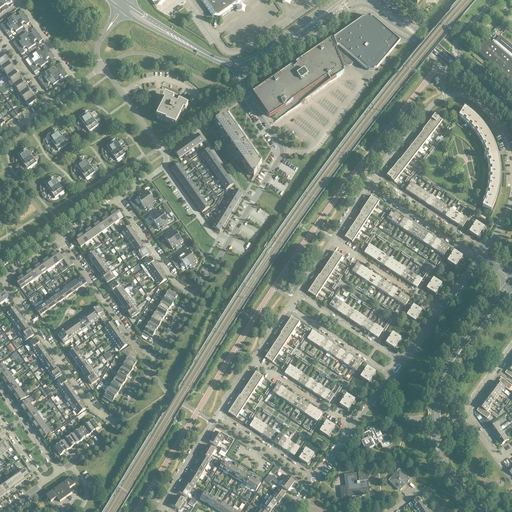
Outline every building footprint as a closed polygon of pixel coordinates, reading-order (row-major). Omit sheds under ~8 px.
[(0,0),(0,2),(5,10),(8,8),(6,5),(7,4),(5,2),(6,1),(6,0),(9,0),(10,2),(13,0),(0,0)] [(201,0),(214,17),(219,18),(235,7),(235,4),(238,2),(241,2),(244,0),(293,0),(294,0),(294,1),(295,0),(201,0)] [(12,13),(9,15),(15,24),(26,17),(25,15),(24,16),(24,15),(24,14),(21,10),(18,13),(20,15),(19,16),(17,18),(16,17),(15,15),(14,16),(12,13)] [(15,24),(9,15),(7,16),(9,19),(7,20),(9,22),(8,24),(7,25),(5,25),(4,23),(0,25),(3,29),(4,29),(4,30),(5,31),(15,24)] [(26,18),(26,17),(15,24),(21,33),(24,31),(22,28),(23,27),(22,25),(22,24),(24,23),(25,23),(27,25),(30,23),(27,19),(26,18)] [(400,42),(372,18),(370,20),(365,21),(362,18),(334,39),(337,47),(343,63),(344,64),(344,65),(345,65),(346,66),(347,66),(348,66),(349,66),(350,66),(351,65),(355,60),(366,70),(368,67),(373,67),(376,69),(400,42)] [(21,33),(15,24),(5,31),(5,32),(6,32),(7,33),(6,34),(9,37),(12,35),(11,33),(11,31),(13,30),(14,30),(16,32),(17,31),(19,34),(21,33)] [(25,30),(24,31),(21,33),(28,42),(38,34),(37,33),(36,32),(34,28),(31,30),(32,33),(32,34),(30,35),(28,35),(27,33),(25,30)] [(28,42),(21,33),(19,34),(21,37),(20,38),(21,40),(21,42),(19,43),(18,43),(16,41),(13,43),(16,47),(16,46),(17,48),(16,48),(17,49),(28,42)] [(39,35),(38,34),(28,42),(34,50),(36,49),(37,48),(35,46),(35,45),(34,43),(34,42),(36,40),(38,41),(39,43),(42,40),(40,37),(39,37),(38,36),(39,35)] [(493,44),(492,42),(488,39),(487,39),(478,50),(477,51),(511,80),(511,46),(503,39),(500,36),(495,42),(493,44)] [(333,45),(331,40),(327,43),(310,55),(301,64),(301,63),(293,71),(291,68),(288,71),(255,94),(252,96),(269,119),(272,117),(275,122),(274,122),(275,122),(301,103),(301,104),(302,103),(305,101),(310,97),(340,76),(344,73),(342,68),(333,45)] [(34,50),(28,42),(17,49),(18,50),(19,51),(21,55),(25,53),(23,51),(24,49),(25,48),(27,48),(28,50),(30,49),(32,52),(34,50)] [(38,52),(36,49),(34,50),(40,59),(51,52),(50,51),(49,51),(49,50),(46,46),(43,48),(45,50),(44,52),(42,53),(41,53),(40,51),(38,52)] [(40,59),(34,50),(32,52),(31,53),(33,55),(32,56),(34,58),(33,59),(32,61),(30,60),(29,58),(25,61),(28,64),(29,64),(29,65),(29,66),(30,67),(40,59)] [(51,53),(51,52),(40,59),(46,68),(49,67),(47,64),(48,63),(47,61),(47,59),(49,58),(50,58),(52,60),(51,62),(50,62),(52,65),(56,61),(54,58),(55,58),(52,54),(52,55),(51,53)] [(8,62),(5,58),(0,61),(0,65),(1,67),(8,62)] [(46,68),(40,59),(30,67),(30,68),(31,68),(32,69),(31,69),(36,75),(39,73),(38,70),(37,70),(36,68),(36,67),(38,66),(39,66),(41,68),(42,67),(44,70),(46,68)] [(11,67),(8,62),(1,67),(4,72),(11,67)] [(51,69),(49,67),(46,68),(53,77),(63,70),(62,69),(61,68),(61,67),(59,64),(56,66),(57,68),(57,70),(55,71),(53,71),(52,68),(51,69)] [(14,71),(11,67),(4,72),(7,76),(14,71)] [(53,77),(46,68),(44,70),(46,73),(45,74),(46,76),(46,77),(44,78),(43,78),(41,76),(38,78),(41,82),(42,83),(41,83),(42,84),(53,77)] [(64,71),(63,70),(53,77),(59,86),(62,84),(60,81),(59,79),(59,77),(61,76),(63,76),(64,78),(67,76),(65,72),(64,72),(63,71),(64,71)] [(17,76),(14,71),(7,76),(10,81),(17,76)] [(21,80),(17,76),(10,81),(13,85),(21,80)] [(59,86),(53,77),(42,84),(43,86),(43,85),(44,86),(44,87),(46,90),(50,88),(48,86),(49,85),(50,83),(52,84),(53,86),(55,85),(57,88),(59,86)] [(24,84),(21,80),(13,85),(11,87),(14,91),(17,89),(24,84)] [(27,89),(24,84),(17,89),(20,94),(27,89)] [(30,93),(27,89),(20,94),(17,96),(20,100),(23,98),(30,93)] [(33,98),(30,93),(23,98),(26,103),(33,98)] [(165,96),(160,105),(162,106),(156,118),(166,121),(165,123),(176,126),(181,116),(183,117),(188,107),(179,103),(177,106),(174,105),(172,104),(174,100),(165,96)] [(36,102),(33,98),(26,103),(23,105),(27,109),(36,102)] [(463,118),(466,120),(465,121),(469,124),(470,123),(472,126),(471,127),(474,130),(475,129),(478,132),(476,133),(479,137),(480,136),(482,139),(481,140),(483,144),(484,143),(486,146),(484,147),(486,151),(484,152),(486,155),(485,155),(484,156),(484,157),(484,158),(484,159),(485,159),(485,160),(486,160),(487,160),(488,163),(489,163),(490,167),(491,167),(492,171),(490,171),(490,176),(492,176),(492,179),(490,179),(489,184),(491,184),(491,187),(489,187),(488,192),(490,192),(489,195),(487,195),(485,199),(487,200),(486,203),(484,202),(482,207),(491,211),(493,207),(495,202),(496,198),(497,194),(498,189),(499,184),(500,180),(500,175),(500,171),(499,166),(499,161),(498,157),(497,152),(495,148),(493,144),(491,139),(489,135),(487,131),(484,127),(481,124),(478,120),(475,117),(472,114),(468,111),(464,108),(459,117),(462,119),(463,118)] [(88,112),(84,115),(89,122),(94,118),(93,119),(92,117),(96,113),(94,112),(90,114),(88,112)] [(227,114),(215,122),(227,138),(222,142),(236,161),(241,158),(254,176),(262,163),(259,160),(252,150),(238,130),(229,117),(227,114)] [(89,122),(84,115),(79,118),(81,121),(77,124),(78,126),(83,124),(84,125),(84,126),(83,125),(84,126),(89,122)] [(435,115),(433,117),(431,119),(439,125),(442,121),(435,115)] [(94,119),(94,118),(89,122),(94,129),(99,126),(97,123),(100,121),(100,119),(94,120),(94,119)] [(439,125),(431,119),(429,123),(436,129),(439,125)] [(94,129),(89,122),(84,126),(84,125),(85,127),(82,131),(84,133),(87,130),(89,133),(94,129)] [(436,129),(429,123),(426,127),(433,133),(436,129)] [(433,133),(426,127),(424,129),(424,130),(423,131),(430,137),(433,133)] [(58,130),(53,134),(58,141),(63,137),(62,136),(65,132),(63,130),(59,133),(58,130)] [(430,137),(423,131),(420,135),(427,140),(430,137)] [(58,141),(53,134),(48,137),(50,140),(46,142),(47,144),(52,143),(53,144),(52,144),(53,144),(58,141)] [(199,145),(203,142),(198,135),(194,137),(199,145)] [(427,140),(420,135),(417,139),(424,144),(427,140)] [(63,138),(63,137),(58,141),(63,148),(68,145),(66,142),(70,139),(69,137),(64,139),(63,138),(63,137),(63,138)] [(195,148),(199,145),(194,137),(190,140),(195,148)] [(424,144),(417,139),(414,142),(421,148),(424,144)] [(116,140),(111,143),(116,151),(121,147),(121,146),(121,147),(120,146),(123,141),(121,140),(118,143),(116,140)] [(191,150),(195,148),(190,140),(186,143),(191,150)] [(63,148),(58,141),(53,144),(53,145),(53,144),(54,146),(51,150),(53,151),(56,149),(58,151),(63,148)] [(421,148),(414,142),(411,146),(418,152),(421,148)] [(116,151),(111,143),(106,147),(108,149),(104,152),(105,154),(110,152),(111,154),(116,151)] [(187,153),(191,150),(186,143),(182,146),(187,153)] [(183,156),(187,153),(182,146),(178,149),(183,156)] [(418,152),(411,146),(408,150),(415,156),(418,152)] [(122,147),(121,147),(116,151),(121,158),(126,154),(124,152),(128,149),(127,147),(122,149),(121,147),(122,147)] [(27,149),(22,152),(27,160),(32,156),(32,155),(32,156),(31,155),(34,150),(32,149),(28,152),(27,149)] [(179,159),(183,156),(178,149),(174,151),(179,159)] [(201,154),(204,159),(211,153),(208,149),(201,154)] [(415,156),(408,150),(405,154),(412,159),(415,156)] [(121,158),(116,151),(111,154),(111,155),(111,154),(112,154),(113,155),(109,160),(111,161),(115,158),(117,161),(121,158)] [(27,160),(22,152),(17,156),(19,158),(15,161),(16,163),(21,161),(22,163),(27,160)] [(204,159),(207,163),(214,157),(211,153),(204,159)] [(412,159),(405,154),(402,158),(409,163),(412,159)] [(33,156),(32,156),(27,160),(32,167),(37,163),(35,161),(39,158),(38,156),(33,158),(32,156),(33,156)] [(207,163),(209,166),(217,161),(214,157),(207,163)] [(409,163),(402,158),(399,162),(406,167),(409,163)] [(85,159),(80,162),(85,169),(90,166),(90,165),(90,166),(89,164),(92,160),(91,159),(87,161),(85,159)] [(32,167),(27,160),(22,163),(22,164),(22,163),(23,164),(20,169),(22,170),(26,167),(27,170),(32,167)] [(209,166),(212,170),(219,165),(217,161),(209,166)] [(85,169),(80,162),(76,165),(77,168),(74,171),(74,173),(80,171),(81,172),(80,173),(80,172),(80,173),(85,169)] [(406,167),(399,162),(398,163),(396,165),(403,171),(406,167)] [(182,168),(179,164),(171,169),(174,174),(182,168)] [(212,170),(215,174),(222,169),(219,165),(212,170)] [(403,171),(396,165),(393,169),(400,174),(403,171)] [(91,166),(90,166),(85,169),(90,176),(95,173),(93,170),(97,168),(96,166),(91,167),(90,166),(91,166)] [(184,172),(182,168),(174,174),(177,178),(184,172)] [(90,176),(85,169),(80,173),(81,173),(80,173),(81,173),(82,174),(78,178),(80,180),(84,177),(86,180),(90,176)] [(215,174),(218,178),(225,173),(222,169),(215,174)] [(400,174),(393,169),(390,173),(397,178),(400,174)] [(187,176),(184,172),(177,178),(180,181),(187,176)] [(218,178),(220,182),(228,177),(225,173),(218,178)] [(397,178),(390,173),(387,177),(394,182),(397,178)] [(190,180),(187,176),(180,181),(183,185),(190,180)] [(54,177),(49,181),(54,188),(60,184),(59,184),(59,185),(58,183),(61,179),(60,177),(56,180),(54,177)] [(220,182),(223,186),(231,181),(228,177),(220,182)] [(193,184),(190,180),(183,185),(185,189),(193,184)] [(54,188),(49,181),(45,184),(47,187),(43,189),(43,191),(49,190),(50,191),(49,191),(49,192),(54,188)] [(223,186),(226,190),(227,190),(229,188),(233,185),(231,181),(223,186)] [(405,191),(409,193),(415,185),(411,183),(405,191)] [(60,185),(60,184),(54,188),(59,195),(64,192),(62,189),(66,186),(65,184),(60,186),(59,185),(60,184),(60,185)] [(195,188),(193,184),(185,189),(188,193),(195,188)] [(419,188),(415,185),(409,193),(413,196),(419,188)] [(59,195),(54,188),(49,192),(50,192),(49,192),(50,191),(51,193),(47,197),(49,198),(53,196),(55,198),(59,195)] [(198,192),(195,188),(188,193),(191,197),(198,192)] [(423,191),(419,188),(413,196),(417,199),(423,191)] [(143,191),(140,192),(146,200),(151,197),(146,190),(144,192),(143,191)] [(235,190),(232,194),(240,199),(243,195),(235,190)] [(427,193),(423,191),(417,199),(422,201),(427,193)] [(146,200),(140,192),(137,194),(138,196),(136,198),(141,204),(146,200)] [(201,196),(198,192),(191,197),(194,201),(201,196)] [(431,196),(427,193),(422,201),(426,204),(431,196)] [(237,203),(240,199),(232,194),(230,198),(237,203)] [(204,200),(201,196),(194,201),(196,205),(204,200)] [(435,199),(431,196),(426,204),(430,207),(435,199)] [(156,203),(151,197),(146,200),(151,209),(154,207),(153,205),(156,203)] [(371,197),(370,199),(368,201),(376,206),(379,202),(371,197)] [(235,207),(237,203),(230,198),(227,202),(235,207)] [(439,201),(435,199),(430,207),(434,209),(439,201)] [(151,209),(146,200),(141,204),(145,211),(148,209),(149,210),(151,209)] [(206,204),(204,200),(196,205),(199,209),(206,204)] [(376,206),(368,201),(366,205),(374,210),(376,206)] [(443,204),(439,201),(434,209),(438,212),(443,204)] [(232,211),(235,207),(227,202),(225,207),(232,211)] [(209,208),(206,204),(199,209),(202,213),(209,208)] [(447,207),(443,204),(438,212),(442,215),(447,207)] [(374,210),(366,205),(363,209),(371,214),(374,210)] [(230,215),(232,211),(225,207),(222,211),(230,215)] [(451,209),(447,207),(442,215),(446,217),(451,209)] [(371,214),(363,209),(361,212),(362,212),(361,213),(368,218),(371,214)] [(455,212),(451,209),(446,217),(450,220),(455,212)] [(117,210),(113,213),(118,221),(123,218),(117,210)] [(157,210),(154,212),(160,220),(165,216),(160,210),(158,212),(157,210)] [(227,219),(230,215),(222,211),(220,215),(227,219)] [(387,219),(391,222),(396,213),(392,211),(387,219)] [(160,220),(154,212),(151,214),(152,215),(150,217),(154,224),(160,220)] [(459,214),(455,212),(450,220),(454,223),(459,214)] [(118,221),(113,213),(109,216),(114,224),(118,221)] [(368,218),(361,213),(358,217),(366,222),(368,218)] [(400,216),(396,213),(391,222),(395,224),(400,216)] [(463,217),(459,214),(454,223),(458,225),(463,217)] [(225,224),(227,219),(220,215),(217,219),(225,224)] [(114,224),(109,216),(105,219),(110,227),(114,224)] [(169,223),(165,216),(160,220),(165,228),(168,226),(167,225),(169,223)] [(404,219),(400,216),(395,224),(399,227),(404,219)] [(366,222),(358,217),(356,221),(363,226),(366,222)] [(467,220),(463,217),(458,225),(462,228),(467,220)] [(110,227),(105,219),(101,222),(106,229),(110,227)] [(222,228),(225,224),(217,219),(215,223),(222,228)] [(408,221),(404,219),(399,227),(403,229),(408,221)] [(165,228),(160,220),(154,224),(159,230),(161,229),(163,230),(165,228)] [(363,226),(356,221),(353,225),(360,230),(363,226)] [(412,224),(408,221),(403,229),(407,232),(412,224)] [(106,229),(101,222),(96,225),(102,232),(106,229)] [(474,227),(473,228),(473,229),(472,228),(469,233),(477,238),(480,233),(480,234),(479,233),(480,232),(481,232),(481,233),(484,228),(476,222),(472,227),(473,227),(474,227)] [(220,232),(222,228),(215,223),(212,227),(220,232)] [(416,227),(412,224),(407,232),(411,235),(416,227)] [(102,232),(96,225),(92,228),(97,235),(102,232)] [(360,230),(353,225),(350,229),(358,234),(360,230)] [(420,229),(416,227),(411,235),(415,237),(420,229)] [(97,235),(92,228),(88,231),(93,238),(97,235)] [(130,230),(128,228),(121,233),(124,238),(132,232),(130,229),(130,230)] [(170,230),(168,232),(173,240),(178,236),(174,229),(171,231),(170,230)] [(358,234),(350,229),(348,233),(355,238),(358,234)] [(424,232),(420,229),(415,237),(419,240),(424,232)] [(93,238),(88,231),(84,234),(89,241),(93,238)] [(134,235),(132,232),(124,238),(127,242),(135,237),(134,235)] [(173,240),(168,232),(165,234),(166,235),(164,237),(168,243),(173,240)] [(428,235),(424,232),(419,240),(423,243),(428,235)] [(355,238),(348,233),(345,238),(352,243),(355,238)] [(89,241),(84,234),(80,237),(85,244),(89,241)] [(432,237),(428,235),(423,243),(427,245),(432,237)] [(183,243),(178,236),(173,240),(179,248),(182,246),(181,244),(183,243)] [(85,244),(80,237),(75,240),(80,247),(85,244)] [(136,238),(135,237),(127,242),(130,247),(139,241),(137,238),(136,238)] [(436,240),(432,237),(427,245),(431,248),(436,240)] [(179,248),(173,240),(168,243),(173,250),(175,248),(176,250),(179,248)] [(440,243),(436,240),(431,248),(435,251),(440,243)] [(141,243),(139,241),(130,247),(133,251),(141,246),(140,244),(141,243)] [(444,245),(440,243),(435,251),(439,253),(444,245)] [(364,253),(368,256),(374,248),(369,245),(364,253)] [(449,248),(444,245),(439,253),(443,256),(449,248)] [(142,247),(141,246),(133,251),(136,255),(145,249),(143,247),(142,247)] [(378,251),(374,248),(368,256),(372,259),(378,251)] [(148,255),(145,249),(136,255),(140,260),(148,255)] [(184,249),(181,251),(187,259),(192,256),(188,249),(185,251),(184,249)] [(99,255),(96,250),(88,256),(90,258),(89,258),(91,261),(99,255)] [(187,259),(181,251),(179,253),(180,255),(177,256),(182,263),(187,259)] [(382,253),(378,251),(372,259),(376,261),(382,253)] [(462,257),(454,251),(451,256),(452,256),(451,258),(450,258),(450,257),(447,262),(455,267),(459,263),(458,262),(458,263),(457,262),(458,261),(459,261),(459,262),(462,257)] [(58,252),(54,255),(59,262),(63,259),(61,256),(58,252)] [(335,252),(334,254),(332,257),(340,261),(343,257),(335,252)] [(65,253),(61,256),(63,259),(69,268),(73,265),(65,253)] [(386,256),(382,253),(376,261),(380,264),(386,256)] [(59,262),(54,255),(50,258),(55,265),(59,262)] [(102,259),(99,255),(91,261),(93,264),(94,263),(95,265),(102,259)] [(197,262),(192,256),(187,259),(193,267),(196,266),(195,264),(197,262)] [(390,259),(386,256),(380,264),(384,267),(390,259)] [(142,263),(146,268),(154,262),(150,257),(142,263)] [(340,261),(332,257),(330,260),(337,265),(340,261)] [(55,265),(50,258),(45,261),(51,268),(55,265)] [(106,264),(102,259),(95,265),(96,266),(95,267),(97,270),(106,264)] [(193,267),(187,259),(182,263),(187,270),(189,268),(190,269),(193,267)] [(394,261),(390,259),(384,267),(388,269),(394,261)] [(337,265),(330,260),(327,264),(335,269),(337,265)] [(51,268),(45,261),(41,264),(46,271),(51,268)] [(398,264),(394,261),(388,269),(392,272),(398,264)] [(108,262),(106,264),(97,270),(99,273),(100,272),(101,274),(109,268),(111,267),(108,262)] [(156,265),(154,262),(146,268),(149,273),(156,267),(155,266),(156,265)] [(46,271),(41,264),(37,267),(42,274),(46,271)] [(335,269),(327,264),(325,268),(332,273),(335,269)] [(352,272),(356,275),(361,266),(357,264),(352,272)] [(402,266),(398,264),(392,272),(396,275),(402,266)] [(365,269),(361,266),(356,275),(360,277),(365,269)] [(406,269),(402,266),(396,275),(400,277),(406,269)] [(42,274),(37,267),(33,270),(38,277),(42,274)] [(157,269),(156,267),(149,273),(152,277),(160,271),(158,268),(157,269)] [(112,273),(109,268),(101,274),(102,275),(101,276),(103,279),(112,273)] [(332,273),(325,268),(322,272),(329,277),(332,273)] [(369,272),(365,269),(360,277),(364,280),(369,272)] [(410,272),(406,269),(400,277),(404,280),(410,272)] [(38,277),(33,270),(29,273),(34,280),(38,277)] [(162,274),(160,271),(152,277),(155,282),(162,276),(161,275),(162,274)] [(329,277),(322,272),(318,278),(319,277),(327,281),(329,277)] [(373,274),(369,272),(364,280),(368,283),(373,274)] [(414,274),(410,272),(404,280),(408,283),(414,274)] [(34,280),(29,273),(24,276),(30,283),(34,280)] [(115,278),(112,273),(103,279),(107,284),(115,278)] [(377,277),(373,274),(368,283),(372,285),(377,277)] [(418,277),(414,274),(408,283),(412,285),(418,277)] [(30,283),(24,276),(20,279),(25,286),(30,283)] [(81,276),(77,279),(82,287),(87,283),(81,276)] [(164,278),(162,276),(155,282),(158,286),(166,280),(164,277),(164,278)] [(327,281),(319,277),(318,278),(316,280),(324,285),(327,281)] [(381,280),(377,277),(372,285),(376,288),(381,280)] [(422,280),(418,277),(412,285),(417,288),(421,281),(422,280)] [(25,286),(20,279),(16,282),(21,289),(25,286)] [(82,287),(77,279),(73,282),(78,289),(82,287)] [(431,284),(430,285),(429,285),(430,285),(429,284),(426,289),(435,295),(438,290),(437,290),(438,288),(438,289),(441,284),(433,279),(430,284),(430,283),(431,284)] [(324,285),(316,280),(313,284),(321,289),(324,285)] [(385,282),(381,280),(376,288),(380,290),(385,282)] [(109,286),(113,291),(121,286),(117,281),(109,286)] [(78,289),(73,282),(69,285),(74,292),(78,289)] [(389,285),(385,282),(380,290),(384,293),(389,285)] [(63,286),(64,288),(70,295),(74,292),(69,285),(67,283),(63,286)] [(321,289),(313,284),(311,288),(319,293),(321,289)] [(393,288),(389,285),(384,293),(388,296),(393,288)] [(124,290),(121,286),(113,291),(115,294),(116,295),(124,290)] [(70,295),(64,288),(60,291),(66,298),(70,295)] [(170,288),(166,296),(174,301),(175,300),(177,296),(174,294),(176,292),(170,288)] [(319,293),(311,288),(308,292),(316,298),(319,293)] [(397,290),(393,288),(388,296),(392,298),(397,290)] [(127,294),(124,290),(116,295),(118,297),(117,297),(119,300),(127,294)] [(402,293),(397,290),(392,298),(396,301),(402,293)] [(3,291),(0,292),(0,295),(4,301),(8,298),(3,291)] [(66,298),(60,291),(56,294),(61,301),(66,298)] [(405,296),(402,293),(396,301),(400,304),(405,296)] [(61,301),(56,294),(52,297),(57,304),(61,301)] [(130,299),(127,294),(119,300),(121,303),(122,303),(123,304),(130,299)] [(174,301),(166,296),(162,301),(171,307),(173,303),(174,301)] [(410,298),(405,296),(400,304),(404,307),(410,298)] [(57,304),(52,297),(48,300),(53,307),(57,304)] [(329,306),(333,309),(339,301),(334,298),(329,306)] [(133,303),(130,299),(123,304),(124,306),(123,306),(125,309),(133,303)] [(53,307),(48,300),(44,303),(49,310),(53,307)] [(171,307),(162,301),(159,307),(168,312),(169,310),(171,307)] [(343,304),(339,301),(333,309),(337,312),(343,304)] [(49,310),(44,303),(39,306),(45,313),(49,310)] [(136,308),(133,303),(125,309),(127,312),(128,311),(129,313),(128,313),(128,314),(136,308)] [(347,306),(343,304),(337,312),(341,314),(347,306)] [(45,313),(39,306),(35,309),(40,316),(45,313)] [(351,309),(347,306),(341,314),(345,317),(351,309)] [(411,311),(410,312),(409,312),(410,312),(409,311),(406,316),(415,322),(418,317),(417,317),(418,315),(418,316),(422,311),(413,306),(410,311),(410,310),(411,311)] [(99,307),(94,310),(100,319),(105,315),(99,307)] [(168,312),(159,307),(156,312),(165,317),(167,314),(167,313),(168,312)] [(140,313),(136,308),(128,314),(132,319),(140,313)] [(15,310),(13,309),(6,314),(9,319),(17,313),(15,310)] [(355,312),(351,309),(345,317),(349,320),(355,312)] [(100,319),(94,310),(91,312),(91,313),(90,314),(95,322),(100,319)] [(165,317),(156,312),(153,317),(161,322),(162,320),(163,321),(165,317)] [(359,314),(355,312),(349,320),(353,322),(359,314)] [(19,316),(17,313),(9,319),(12,323),(20,318),(19,316)] [(95,322),(90,314),(88,315),(88,314),(85,316),(91,325),(95,322)] [(363,317),(359,314),(353,322),(357,325),(363,317)] [(91,325),(85,316),(82,318),(83,319),(81,320),(81,319),(86,328),(91,325)] [(161,322),(153,317),(150,322),(159,327),(161,324),(160,324),(161,322)] [(292,317),(290,319),(289,322),(297,327),(299,323),(292,317)] [(367,320),(363,317),(357,325),(361,328),(367,320)] [(21,319),(20,318),(12,323),(15,327),(24,322),(22,319),(21,319)] [(86,328),(81,319),(78,321),(78,322),(77,323),(82,331),(86,328)] [(371,322),(367,320),(361,328),(365,330),(371,322)] [(26,324),(24,322),(15,327),(18,332),(26,326),(25,325),(26,324)] [(159,327),(150,322),(147,327),(155,332),(156,330),(156,331),(159,327)] [(297,327),(289,322),(286,326),(294,331),(297,327)] [(375,325),(371,322),(365,330),(369,333),(375,325)] [(82,331),(77,323),(75,324),(72,326),(78,334),(82,331)] [(114,326),(112,323),(103,329),(106,334),(114,328),(113,327),(114,326)] [(379,327),(375,325),(369,333),(373,336),(379,327)] [(27,328),(26,326),(18,332),(22,336),(30,330),(28,328),(27,328)] [(78,334),(72,326),(69,328),(68,330),(73,337),(78,334)] [(294,331),(286,326),(283,330),(291,335),(294,331)] [(155,332),(147,327),(142,335),(147,338),(149,336),(152,338),(154,334),(155,332)] [(383,330),(379,327),(373,336),(378,338),(382,332),(383,330)] [(115,330),(114,328),(106,334),(110,338),(118,332),(116,329),(115,330)] [(33,335),(30,330),(22,336),(25,341),(33,335)] [(73,337),(68,330),(66,331),(66,330),(63,332),(69,340),(73,337)] [(291,335),(283,330),(282,332),(281,334),(289,339),(291,335)] [(307,339),(311,342),(317,334),(312,331),(307,339)] [(69,340),(63,332),(58,336),(64,344),(69,340)] [(120,335),(118,332),(110,338),(113,342),(120,337),(119,335),(120,335)] [(390,338),(390,339),(389,340),(389,339),(386,344),(394,349),(397,344),(397,345),(396,344),(397,343),(398,343),(397,343),(398,344),(401,339),(392,333),(389,338),(390,338)] [(289,339),(281,334),(279,338),(286,343),(289,339)] [(321,337),(317,334),(311,342),(315,345),(321,337)] [(121,339),(120,337),(113,342),(116,347),(124,341),(122,338),(121,339)] [(325,339),(321,337),(315,345),(319,348),(325,339)] [(286,343),(279,338),(276,342),(283,347),(286,343)] [(27,345),(31,350),(39,344),(36,339),(27,345)] [(329,342),(325,339),(319,348),(323,350),(329,342)] [(126,344),(124,341),(116,347),(119,351),(127,346),(125,344),(126,344)] [(283,347),(276,342),(273,346),(281,351),(283,347)] [(333,345),(329,342),(323,350),(327,353),(333,345)] [(41,347),(39,344),(31,350),(34,354),(42,349),(41,347)] [(337,347),(333,345),(327,353),(331,355),(337,347)] [(137,356),(130,346),(121,353),(128,357),(129,357),(134,360),(137,356)] [(281,351),(273,346),(271,350),(278,355),(281,351)] [(81,352),(77,347),(69,353),(71,356),(72,356),(73,357),(81,352)] [(341,350),(337,347),(331,355),(335,358),(341,350)] [(43,350),(42,349),(34,354),(37,359),(46,353),(44,350),(43,350)] [(278,355),(271,350),(268,354),(275,359),(278,355)] [(345,353),(341,350),(335,358),(339,361),(345,353)] [(84,356),(81,352),(73,357),(74,359),(73,359),(75,362),(84,356)] [(48,356),(46,353),(37,359),(40,363),(48,358),(47,356),(48,356)] [(349,355),(345,353),(339,361),(343,364),(349,355)] [(275,359),(268,354),(265,358),(273,363),(275,359)] [(353,358),(349,355),(343,364),(347,366),(353,358)] [(87,361),(84,356),(75,362),(77,365),(78,364),(79,366),(87,361)] [(129,357),(128,357),(125,362),(134,367),(135,365),(135,366),(137,362),(134,360),(129,357)] [(49,359),(48,358),(40,363),(43,367),(52,362),(50,359),(49,359)] [(357,361),(353,358),(347,366),(351,369),(357,361)] [(90,365),(87,361),(79,366),(80,368),(82,371),(90,365)] [(361,363),(357,361),(351,369),(356,372),(361,363)] [(54,364),(52,362),(43,367),(47,372),(54,366),(53,365),(54,364)] [(134,367),(125,362),(122,367),(131,372),(133,369),(134,367)] [(93,369),(90,365),(82,371),(84,374),(84,373),(85,375),(93,369)] [(55,368),(54,366),(47,372),(50,376),(58,370),(56,368),(55,368)] [(284,374),(289,377),(294,369),(290,366),(284,374)] [(131,372),(122,367),(119,372),(127,377),(128,376),(129,376),(131,372)] [(365,372),(364,373),(364,374),(363,373),(360,378),(368,383),(372,378),(371,378),(371,379),(371,378),(372,377),(372,378),(375,373),(367,367),(364,372),(365,372)] [(8,373),(5,368),(0,372),(0,376),(1,378),(8,373)] [(96,374),(93,369),(85,375),(87,376),(86,377),(88,380),(96,374)] [(298,371),(294,369),(289,377),(293,379),(298,371)] [(62,375),(58,370),(50,376),(53,381),(62,375)] [(11,371),(8,373),(1,378),(4,382),(11,377),(14,375),(11,371)] [(302,374),(298,371),(293,379),(297,382),(302,374)] [(127,377),(119,372),(116,377),(125,383),(127,379),(126,379),(127,377)] [(256,373),(254,375),(253,377),(260,382),(263,378),(256,373)] [(100,379),(96,374),(88,380),(91,385),(100,379)] [(306,377),(302,374),(297,382),(301,385),(306,377)] [(14,381),(11,377),(4,382),(7,386),(14,381)] [(125,383),(116,377),(113,382),(121,388),(122,386),(123,386),(125,383)] [(260,382),(253,377),(250,381),(258,386),(260,382)] [(310,379),(306,377),(301,385),(305,387),(310,379)] [(55,384),(58,389),(67,383),(63,378),(55,384)] [(511,385),(502,378),(498,382),(505,387),(509,390),(511,386),(511,385)] [(314,382),(310,379),(305,387),(309,390),(314,382)] [(17,385),(14,381),(7,386),(10,390),(17,385)] [(258,386),(250,381),(248,385),(255,390),(258,386)] [(121,388),(113,382),(110,388),(118,393),(121,389),(120,389),(121,388)] [(318,384),(314,382),(309,390),(313,393),(318,384)] [(505,387),(498,382),(495,386),(502,391),(505,387)] [(69,386),(67,383),(58,389),(62,393),(69,388),(68,386),(69,386)] [(272,392),(276,395),(282,387),(277,384),(272,392)] [(322,387),(318,384),(313,393),(317,395),(322,387)] [(20,389),(17,385),(10,390),(13,395),(20,389)] [(255,390),(248,385),(245,389),(252,394),(255,390)] [(502,391),(495,386),(492,390),(499,395),(502,391)] [(286,390),(282,387),(276,395),(280,398),(286,390)] [(326,390),(322,387),(317,395),(321,398),(326,390)] [(70,389),(69,388),(62,393),(65,397),(73,392),(71,389),(70,389)] [(118,393),(110,388),(107,393),(115,398),(116,396),(118,393)] [(23,394),(20,389),(13,395),(16,399),(23,394)] [(252,394),(245,389),(242,393),(250,398),(252,394)] [(290,392),(286,390),(280,398),(284,401),(290,392)] [(330,392),(326,390),(321,398),(325,401),(330,392)] [(499,395),(492,390),(489,394),(496,399),(499,395)] [(25,392),(23,394),(16,399),(19,403),(29,396),(25,392)] [(75,394),(73,392),(65,397),(68,402),(75,397),(74,395),(75,394)] [(294,395),(290,392),(284,401),(288,403),(294,395)] [(334,395),(330,392),(325,401),(329,403),(334,397),(334,395)] [(115,398),(107,393),(102,401),(107,404),(109,401),(112,403),(114,400),(114,399),(115,398)] [(250,398),(242,393),(240,397),(247,402),(250,398)] [(496,399),(489,394),(486,398),(493,403),(496,399)] [(298,398),(294,395),(288,403),(292,406),(298,398)] [(344,400),(343,401),(342,401),(343,400),(342,400),(339,405),(348,411),(351,406),(350,406),(351,404),(351,405),(355,400),(346,395),(343,399),(343,400),(343,399),(344,400)] [(76,398),(75,397),(68,402),(71,406),(79,400),(77,398),(76,398)] [(247,402),(240,397),(239,399),(238,398),(237,401),(244,406),(247,402)] [(30,398),(28,400),(20,405),(23,409),(31,404),(33,402),(30,398)] [(302,400),(298,398),(292,406),(296,408),(302,400)] [(493,403),(486,398),(483,402),(490,407),(493,403)] [(81,403),(79,400),(71,406),(74,411),(82,405),(80,404),(81,403)] [(306,403),(302,400),(296,408),(300,411),(306,403)] [(244,406),(237,401),(234,405),(242,410),(244,406)] [(490,407),(483,402),(480,407),(487,412),(487,411),(490,407)] [(310,406),(306,403),(300,411),(304,414),(310,406)] [(34,408),(31,404),(23,409),(26,413),(34,408)] [(83,407),(82,405),(74,411),(77,415),(86,409),(83,406),(83,407)] [(242,410),(234,405),(231,409),(239,414),(242,410)] [(314,408),(310,406),(304,414),(308,416),(314,408)] [(487,412),(480,407),(477,411),(488,419),(491,414),(487,411),(487,412)] [(37,413),(34,408),(26,413),(29,418),(37,413)] [(318,411),(314,408),(308,416),(312,419),(318,411)] [(239,414),(231,409),(228,413),(236,418),(239,414)] [(39,411),(37,413),(29,418),(32,422),(39,417),(42,415),(39,411)] [(322,414),(318,411),(312,419),(317,422),(318,421),(322,414)] [(42,421),(39,417),(32,422),(35,426),(42,421)] [(96,418),(88,424),(94,431),(96,430),(96,431),(99,428),(97,425),(100,423),(96,418)] [(249,427),(254,430),(259,422),(255,419),(249,427)] [(45,425),(42,421),(35,426),(38,430),(45,425)] [(263,424),(259,422),(254,430),(258,432),(263,424)] [(324,427),(330,432),(331,431),(331,432),(335,427),(326,422),(323,426),(323,427),(324,426),(324,427)] [(48,423),(45,425),(38,430),(41,434),(51,427),(48,423)] [(490,428),(493,432),(500,427),(497,423),(490,428)] [(94,431),(88,424),(83,427),(89,435),(93,433),(92,433),(94,431)] [(267,427),(263,424),(258,432),(262,435),(267,427)] [(373,431),(380,444),(382,449),(392,444),(388,435),(386,435),(382,436),(377,426),(372,428),(373,431)] [(54,432),(51,427),(41,434),(44,439),(54,432)] [(89,435),(83,427),(79,430),(84,438),(86,437),(86,438),(89,435)] [(271,430),(267,427),(262,435),(266,438),(271,430)] [(330,433),(330,432),(324,427),(323,428),(323,427),(319,432),(328,438),(331,433),(330,433)] [(503,431),(500,427),(493,432),(496,436),(503,431)] [(84,438),(79,430),(74,434),(80,442),(83,440),(83,439),(84,438)] [(275,432),(271,430),(266,438),(270,440),(275,432)] [(365,451),(380,444),(373,431),(371,432),(370,430),(362,434),(363,438),(361,439),(362,441),(361,442),(365,451)] [(506,436),(503,431),(496,436),(499,440),(506,436)] [(212,437),(220,442),(222,443),(224,439),(227,441),(228,438),(220,433),(219,435),(215,432),(215,433),(212,437)] [(279,435),(275,432),(270,440),(274,443),(279,435)] [(80,442),(74,434),(69,437),(74,445),(76,444),(76,445),(80,442)] [(283,438),(279,435),(274,443),(278,446),(283,438)] [(509,440),(506,436),(499,440),(502,445),(509,440)] [(74,445),(69,437),(64,441),(70,449),(73,447),(73,446),(74,445)] [(220,442),(212,437),(210,442),(209,442),(217,447),(217,446),(220,442)] [(287,440),(283,438),(278,446),(282,448),(287,440)] [(4,439),(1,442),(0,443),(7,452),(10,448),(8,445),(4,439)] [(291,443),(287,440),(282,448),(286,451),(291,443)] [(70,449),(64,441),(59,444),(65,452),(66,451),(66,452),(70,449)] [(295,445),(291,443),(286,451),(290,454),(295,445)] [(65,452),(59,444),(51,450),(55,455),(58,453),(60,456),(63,454),(63,453),(65,452)] [(204,450),(212,455),(215,450),(207,445),(207,446),(205,450),(204,450)] [(299,448),(295,445),(290,454),(294,456),(299,448)] [(303,454),(303,455),(302,456),(302,455),(299,459),(307,465),(310,460),(309,460),(310,459),(311,459),(310,459),(311,459),(314,455),(305,449),(302,454),(303,454)] [(212,455),(204,450),(202,455),(201,455),(203,456),(209,460),(209,459),(212,455)] [(209,460),(203,456),(200,460),(208,465),(210,460),(211,461),(211,460),(209,459),(209,460)] [(208,465),(200,460),(200,461),(197,465),(205,470),(208,465)] [(223,461),(218,469),(219,469),(223,472),(228,464),(223,461)] [(228,464),(223,472),(228,474),(232,467),(228,464)] [(205,470),(197,465),(195,470),(194,470),(202,474),(205,470)] [(237,470),(232,467),(228,474),(233,477),(237,469),(237,470)] [(237,470),(237,469),(233,477),(237,480),(242,472),(237,470)] [(399,469),(393,476),(399,481),(405,475),(399,469)] [(19,472),(20,473),(25,480),(30,477),(29,475),(25,470),(23,471),(23,470),(19,472)] [(202,474),(194,470),(192,474),(199,479),(202,474)] [(246,475),(242,472),(237,480),(242,483),(246,475)] [(367,472),(344,475),(346,486),(340,487),(342,503),(353,501),(352,497),(370,495),(367,472)] [(20,473),(17,476),(22,483),(25,480),(20,473)] [(199,479),(192,474),(189,479),(196,484),(199,479)] [(247,475),(246,475),(242,483),(246,486),(251,478),(246,475),(247,475)] [(295,482),(286,475),(282,480),(284,481),(291,487),(291,486),(294,482),(295,482)] [(410,480),(405,475),(399,481),(404,486),(410,480)] [(17,476),(14,478),(19,485),(22,483),(17,476)] [(399,481),(393,476),(388,481),(394,486),(399,481)] [(13,477),(9,480),(14,488),(19,485),(14,478),(13,477)] [(75,485),(71,478),(64,483),(65,484),(63,486),(63,485),(61,486),(59,487),(66,498),(72,493),(69,489),(75,485)] [(255,481),(251,478),(246,486),(251,488),(256,481),(255,481)] [(196,484),(189,479),(186,484),(192,488),(194,489),(194,488),(196,484)] [(14,488),(9,480),(4,483),(5,484),(10,491),(14,488)] [(256,481),(251,488),(256,491),(255,491),(256,492),(261,483),(260,483),(260,484),(256,481)] [(291,487),(284,481),(281,485),(280,485),(288,491),(291,486),(291,487)] [(404,486),(399,481),(394,486),(399,491),(404,486)] [(182,487),(182,488),(189,492),(192,488),(186,484),(185,483),(184,483),(185,483),(182,488),(182,487)] [(5,484),(2,486),(7,493),(10,491),(5,484)] [(66,498),(59,487),(57,488),(57,489),(55,490),(55,491),(54,493),(53,491),(46,496),(51,502),(57,498),(60,502),(66,498)] [(273,492),(275,493),(282,499),(285,494),(285,495),(286,494),(276,487),(273,492)] [(189,492),(182,488),(179,492),(187,497),(189,492)] [(205,492),(204,492),(200,500),(204,502),(204,503),(205,503),(209,495),(205,492)] [(275,493),(272,498),(277,502),(279,503),(282,499),(275,493)] [(214,498),(209,495),(205,503),(209,505),(214,498)] [(174,501),(181,505),(184,507),(187,503),(184,501),(185,501),(177,496),(176,496),(177,496),(174,501)] [(219,499),(214,497),(214,498),(209,505),(214,508),(218,501),(219,499)] [(270,497),(267,501),(274,507),(274,506),(277,502),(272,498),(270,497)] [(411,508),(413,510),(420,505),(419,503),(422,501),(419,497),(410,503),(410,504),(411,504),(413,506),(411,508)] [(181,505),(174,501),(171,505),(171,506),(179,510),(181,505)] [(223,503),(218,501),(214,508),(218,511),(223,503)] [(274,507),(267,501),(264,506),(271,511),(274,507)] [(224,511),(228,506),(223,503),(218,511),(220,511),(224,511)]
